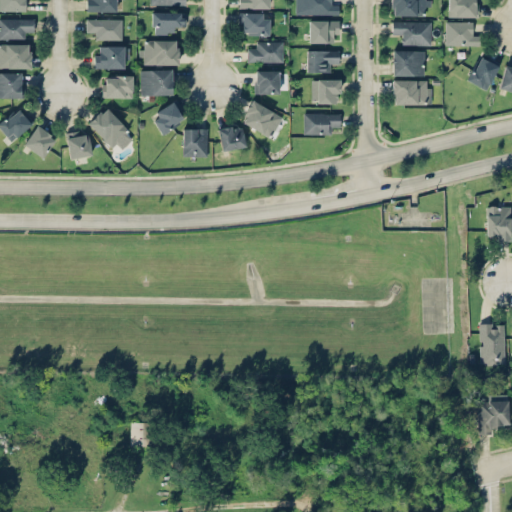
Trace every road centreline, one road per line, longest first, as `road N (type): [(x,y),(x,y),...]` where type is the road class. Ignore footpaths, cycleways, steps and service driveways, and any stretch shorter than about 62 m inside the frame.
road 1 (secondary): [(0,217),(171,220),(256,211),(511,158)]
road 2 (secondary): [(511,123),(255,178),(0,184)]
road 3 (residential): [(362,0),(365,192)]
